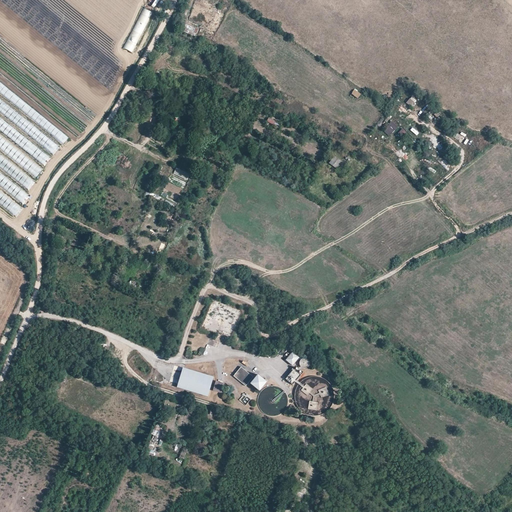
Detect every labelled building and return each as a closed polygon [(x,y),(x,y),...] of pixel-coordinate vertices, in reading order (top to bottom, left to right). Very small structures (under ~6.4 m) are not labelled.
[(133,53),(152,12),(143,8),(124,49),(133,53)] [(181,31),(195,37),(198,30),(184,24),(181,31)] [(20,98),(0,82),(0,91),(16,104),(20,98)] [(358,98),(361,94),(355,90),(352,94),(358,98)] [(412,96),(406,102),(411,107),(417,101),(412,96)] [(0,117),(0,128),(46,164),(51,158),(14,130),(15,129),(0,117)] [(391,137),(399,128),(392,122),(384,131),(391,137)] [(401,128),(396,137),(400,140),(406,131),(401,128)] [(61,131),(56,136),(64,145),(70,140),(61,131)] [(53,142),(47,148),(53,154),(59,148),(53,142)] [(22,165),(27,158),(16,149),(10,156),(22,165)] [(334,156),(330,163),(337,168),(342,161),(334,156)] [(31,161),(25,169),(37,177),(42,169),(31,161)] [(175,168),(173,175),(188,179),(190,173),(175,168)] [(17,169),(13,174),(31,188),(35,183),(17,169)] [(8,191),(25,203),(29,196),(15,187),(14,188),(12,186),(8,191)] [(0,201),(0,202),(16,217),(22,210),(6,195),(0,201)] [(299,358),(292,353),(286,360),(293,365),(299,358)] [(300,368),(309,367),(308,359),(299,360),(300,368)] [(253,377),(241,367),(234,377),(246,386),(253,377)] [(214,378),(183,368),(178,388),(208,397),(214,378)] [(294,369),(286,379),(293,385),(301,375),(294,369)] [(266,383),(257,375),(250,384),(259,392),(266,383)] [(216,381),(213,391),(221,393),(223,384),(216,381)] [(247,405),(252,396),(244,392),(239,401),(247,405)] [(155,429),(154,429),(152,434),(154,435),(152,439),(157,441),(163,427),(157,424),(155,429)] [(190,463),(195,465),(198,456),(193,454),(190,463)] [(294,493),(303,498),(307,489),(297,484),(294,493)]
